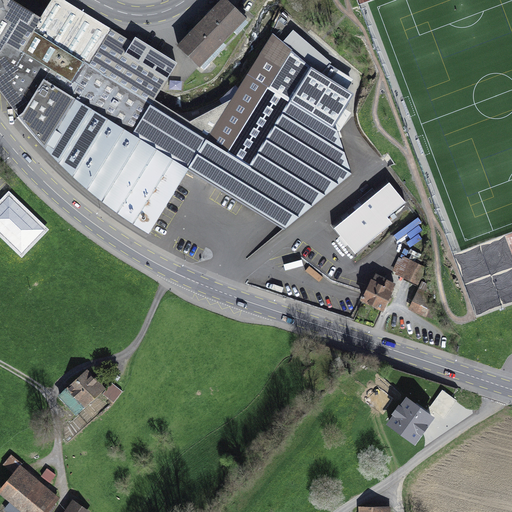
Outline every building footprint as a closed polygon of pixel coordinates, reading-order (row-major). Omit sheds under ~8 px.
[(0,0),(0,91),(26,125),(49,87),(133,135),(154,100),(90,62),(110,29),(62,0),(52,0),(40,21),(7,0),(0,0)] [(224,0),(223,0),(179,47),(199,67),(245,19),(224,0)] [(133,43),(110,29),(90,62),(154,100),(158,95),(160,90),(176,64),(136,39),(133,43)] [(272,34),(233,99),(188,171),(284,230),(351,175),(338,131),(333,129),(355,94),(333,81),(340,71),(292,32),(282,43),(272,34)] [(149,235),(188,171),(233,99),(190,122),(175,113),(154,100),(133,135),(49,87),(26,125),(43,148),(70,175),(86,190),(119,215),(149,235)] [(360,202),(332,226),(351,249),(406,203),(387,180),(374,191),(373,188),(358,200),(360,202)] [(9,196),(0,205),(0,233),(22,254),(44,230),(9,196)] [(399,259),(394,271),(419,283),(426,268),(407,259),(405,262),(399,259)] [(395,285),(375,276),(363,300),(383,310),(395,285)] [(429,285),(423,282),(411,309),(432,319),(433,314),(428,311),(432,303),(433,296),(425,293),(429,285)] [(87,372),(60,396),(76,414),(100,392),(93,384),(96,382),(87,372)] [(111,384),(102,394),(112,404),(122,394),(111,384)] [(440,417),(417,400),(406,415),(409,417),(405,423),(425,437),(440,417)] [(14,474),(1,490),(28,511),(47,511),(59,499),(21,467),(23,464),(11,455),(3,465),(14,474)] [(8,511),(24,511),(10,501),(4,509),(8,511)] [(86,511),(74,503),(68,511),(86,511)]
